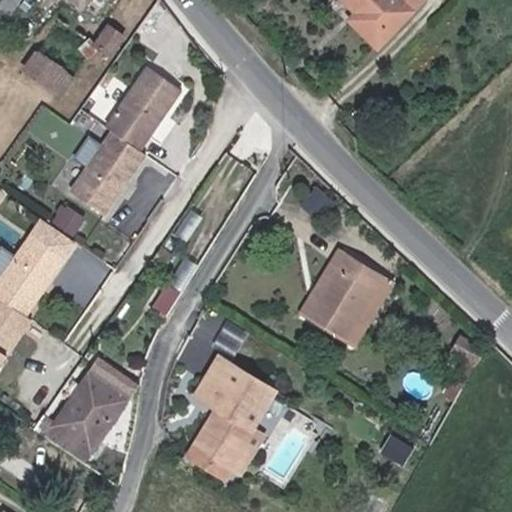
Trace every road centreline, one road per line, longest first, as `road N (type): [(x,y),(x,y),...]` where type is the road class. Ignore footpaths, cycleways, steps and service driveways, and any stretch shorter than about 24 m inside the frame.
road 1 (residential): [(122,511),(153,431),(164,352),(300,122)]
road 2 (unknown): [(29,402),(245,61)]
road 3 (secondary): [(300,122),(511,322)]
road 4 (secondary): [(194,0),(300,122)]
